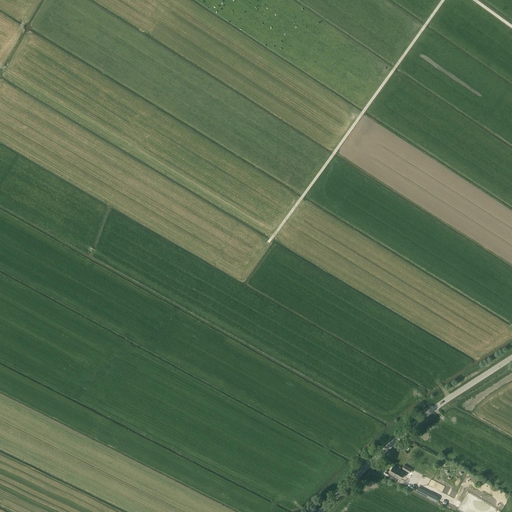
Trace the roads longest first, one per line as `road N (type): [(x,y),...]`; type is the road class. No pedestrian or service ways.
road 1 (track): [(271,237),(444,0)]
road 2 (unclassified): [(319,511),(417,421),(511,357)]
